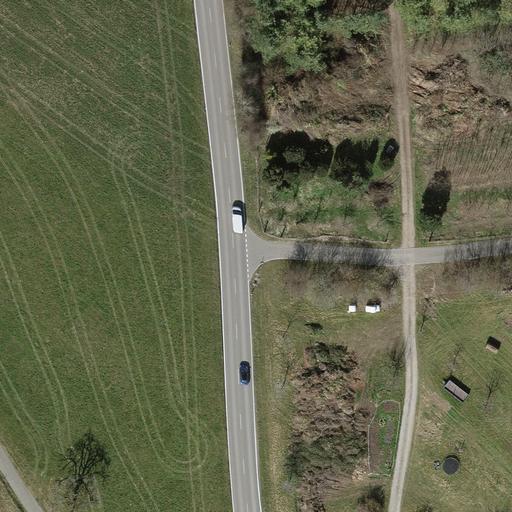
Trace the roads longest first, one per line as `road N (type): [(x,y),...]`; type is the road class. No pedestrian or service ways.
road 1 (residential): [(511,242),(234,253)]
road 2 (tertiary): [(247,511),(234,253)]
road 3 (tertiary): [(234,253),(207,0)]
